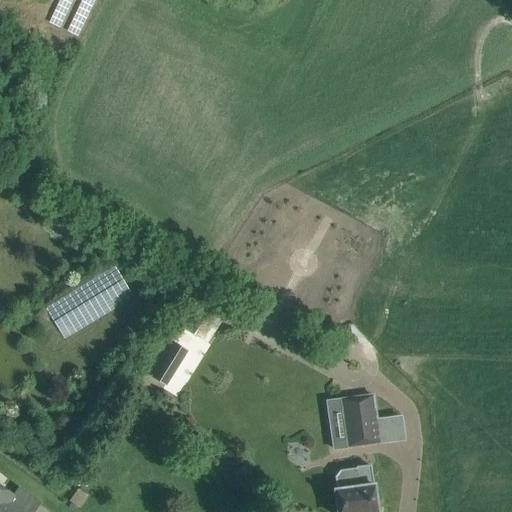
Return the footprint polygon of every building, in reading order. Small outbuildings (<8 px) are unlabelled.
[(41,305),(62,341),(134,298),(112,262),(41,305)] [(203,291),(180,326),(206,344),(230,307),(203,291)] [(174,374),(157,364),(149,376),(166,386),(174,374)] [(340,399),(347,447),(381,443),(374,394),(340,399)] [(371,465),(357,467),(341,470),(335,476),(337,490),(336,491),(338,511),(378,511),(374,485),(371,465)] [(0,511),(20,511),(8,503),(13,495),(0,485),(0,511)]
